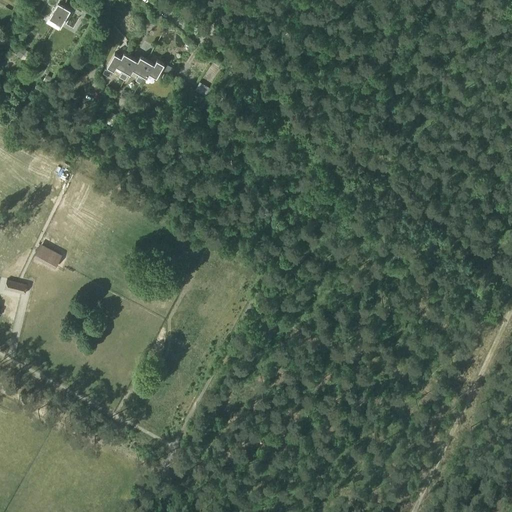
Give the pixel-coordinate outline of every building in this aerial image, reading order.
[(58,0),(49,17),(62,24),(70,9),(63,5),(66,0),(58,0)] [(42,23),(56,30),(59,24),(45,17),(42,23)] [(23,46),(16,54),(22,59),(28,51),(23,46)] [(114,52),(107,65),(114,70),(117,65),(131,73),(133,69),(147,77),(150,72),(156,76),(160,71),(168,75),(172,69),(164,64),(164,63),(157,59),(154,64),(140,55),(138,60),(124,52),(121,56),(114,52)] [(107,68),(104,72),(110,76),(113,71),(107,68)] [(48,74),(44,80),(51,84),(54,77),(48,74)] [(199,93),(195,102),(205,108),(209,99),(199,93)] [(155,108),(145,111),(148,120),(158,117),(155,108)] [(112,111),(106,122),(113,125),(119,115),(112,111)] [(35,244),(29,258),(52,267),(58,253),(35,244)] [(6,279),(4,290),(25,294),(27,283),(6,279)] [(279,427),(266,439),(275,449),(288,437),(279,427)]
